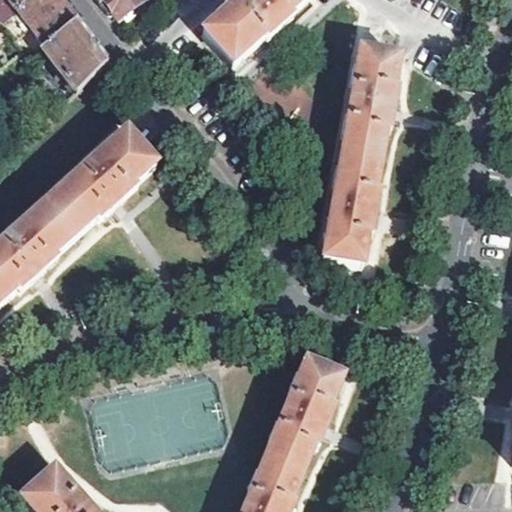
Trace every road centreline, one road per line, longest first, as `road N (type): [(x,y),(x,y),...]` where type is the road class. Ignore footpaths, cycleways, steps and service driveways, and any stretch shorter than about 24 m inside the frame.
road 1 (residential): [(306,312),(123,332),(0,384)]
road 2 (residential): [(306,312),(128,70)]
road 3 (residential): [(437,347),(474,172)]
road 4 (residential): [(383,511),(411,446),(437,347)]
road 5 (residential): [(511,37),(474,172)]
road 6 (residential): [(437,347),(306,312)]
